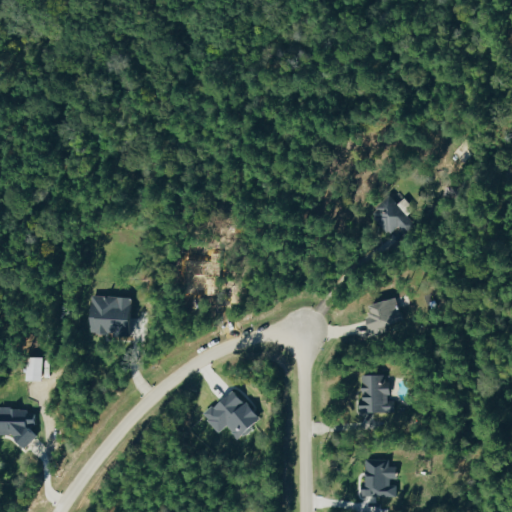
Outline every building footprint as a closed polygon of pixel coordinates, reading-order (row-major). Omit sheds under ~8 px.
[(367,213),(387,234),(396,225),(402,232),(410,224),(403,216),(411,209),(405,203),(400,208),(386,194),(367,213)] [(128,333),(129,296),(90,296),(89,332),(128,333)] [(364,306),(372,332),(403,324),(396,297),(364,306)] [(40,381),(40,357),(24,357),(24,380),(40,381)] [(387,374),(360,375),(361,412),(388,412),(387,374)] [(256,420),(230,389),(198,415),(213,432),(221,426),(232,439),(256,420)] [(26,407),(0,407),(0,433),(16,434),(16,445),(32,445),(31,423),(34,423),(34,418),(27,418),(26,407)] [(364,496),(395,497),(396,482),(395,482),(395,467),(388,467),(388,459),(365,459),(364,496)]
